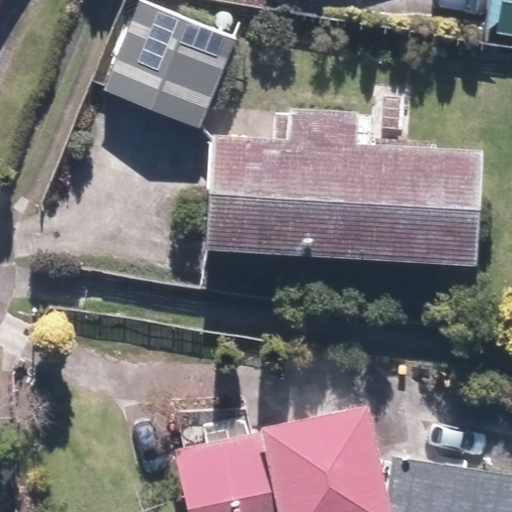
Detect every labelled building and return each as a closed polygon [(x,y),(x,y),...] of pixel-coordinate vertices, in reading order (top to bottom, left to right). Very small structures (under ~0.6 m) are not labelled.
[(238,40),(142,0),(135,0),(99,88),(201,130),(238,40)] [(511,0),(500,0),(495,34),(511,36),(511,0)] [(213,138),(207,254),(476,270),(483,154),(356,147),(357,118),(290,114),(289,143),(213,138)] [(392,511),(366,402),(260,426),(261,432),(175,452),(188,511),(392,511)] [(511,511),(511,474),(392,456),(385,511),(511,511)]
